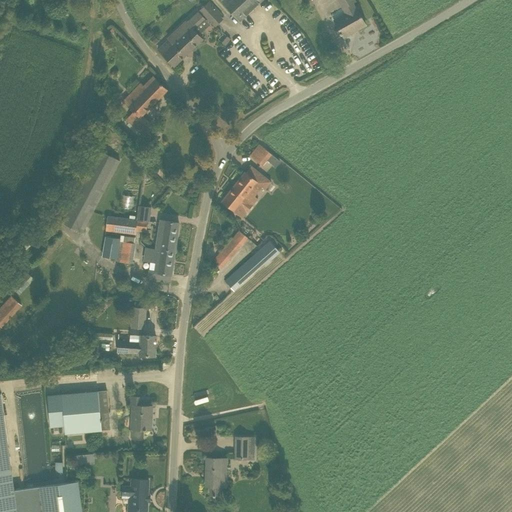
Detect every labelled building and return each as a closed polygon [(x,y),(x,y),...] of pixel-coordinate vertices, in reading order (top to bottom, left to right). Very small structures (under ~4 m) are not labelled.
[(219,0),(238,22),(262,0),(219,0)] [(350,14),(336,22),(344,37),(366,25),(356,7),(356,8),(353,3),(355,1),(354,0),(338,0),(343,8),(345,7),(350,14)] [(222,20),(207,3),(200,10),(214,27),(222,20)] [(159,49),(174,66),(203,39),(194,29),(205,18),(199,11),(187,22),(159,49)] [(154,35),(150,38),(155,43),(159,40),(154,35)] [(225,36),(220,42),(224,46),(230,40),(225,36)] [(142,137),(149,144),(155,138),(148,131),(152,127),(141,117),(167,90),(156,79),(146,88),(141,83),(124,101),(135,111),(127,120),(143,136),(142,137)] [(273,164),(278,159),(260,144),(250,156),(262,165),(267,159),(273,164)] [(60,221),(82,233),(120,161),(98,150),(60,221)] [(263,186),(266,188),(270,183),(250,166),(223,200),(235,210),(243,217),(259,197),(256,195),(263,186)] [(123,206),(133,207),(134,196),(124,195),(123,206)] [(151,206),(138,205),(136,218),(107,215),(105,230),(135,234),(136,229),(146,231),(147,220),(149,220),(151,206)] [(159,232),(156,247),(175,250),(179,222),(161,220),(159,232)] [(223,269),(249,238),(240,230),(214,261),(223,269)] [(105,234),(101,256),(117,259),(116,260),(131,263),(135,242),(134,242),(135,236),(121,233),(120,237),(105,234)] [(279,252),(278,250),(270,241),(226,281),(234,290),(268,259),(270,260),(279,252)] [(170,283),(175,250),(156,247),(156,249),(153,249),(151,261),(159,263),(157,272),(149,271),(148,279),(170,283)] [(19,293),(35,279),(29,273),(13,287),(19,293)] [(10,295),(0,305),(0,327),(21,304),(10,295)] [(132,307),(131,328),(145,329),(147,308),(132,307)] [(140,352),(140,355),(155,355),(156,336),(141,335),(141,343),(129,342),(129,341),(118,340),(118,352),(129,352),(129,351),(140,352)] [(65,426),(65,433),(110,429),(107,390),(62,394),(62,396),(53,397),(54,403),(46,404),(47,421),(55,420),(56,427),(65,426)] [(0,511),(82,511),(78,481),(40,486),(14,489),(11,468),(2,393),(0,393),(0,511)] [(133,405),(131,428),(131,436),(133,438),(141,438),(143,437),(144,430),(146,429),(151,429),(153,406),(142,405),(143,396),(131,396),(131,405),(133,405)] [(255,437),(249,437),(236,436),(235,458),(254,459),(255,437)] [(221,486),(222,458),(207,457),(206,486),(211,486),(210,495),(221,495),(222,486),(221,486)] [(147,511),(148,498),(149,480),(132,479),(131,486),(123,486),(123,495),(131,495),(130,511),(147,511)]
